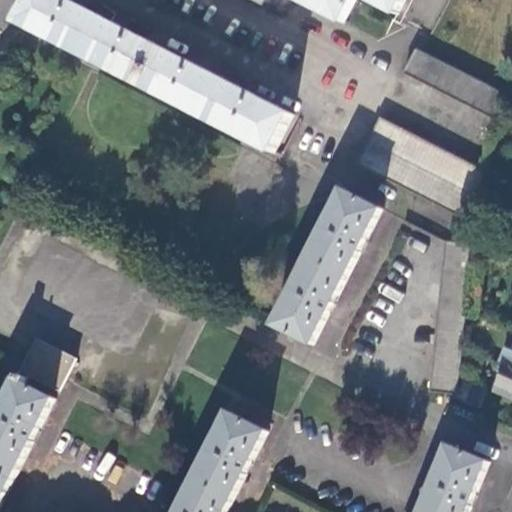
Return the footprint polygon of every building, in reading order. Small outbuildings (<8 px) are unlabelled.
[(29,0),(18,22),(273,153),(293,114),(72,0),(29,0)] [(302,0),(343,21),(354,0),(371,0),(394,12),(400,0),(302,0)] [(416,48),(404,72),(497,120),(504,94),(416,48)] [(380,175),(405,129),(381,117),(357,163),(380,175)] [(380,175),(477,223),(483,169),(405,129),(380,175)] [(275,324),(313,344),(383,209),(344,189),(275,324)] [(462,346),(473,246),(447,242),(430,389),(456,392),(458,377),(462,346)] [(0,411),(0,506),(56,399),(28,384),(31,378),(59,393),(77,359),(38,339),(0,411)] [(511,350),(505,347),(499,361),(507,364),(511,366),(511,350)] [(511,366),(507,364),(499,384),(511,389),(511,366)] [(458,377),(456,392),(456,397),(479,407),(486,390),(458,377)] [(178,511),(228,511),(271,432),(232,411),(178,511)] [(422,511),(468,511),(490,460),(450,444),(422,511)]
